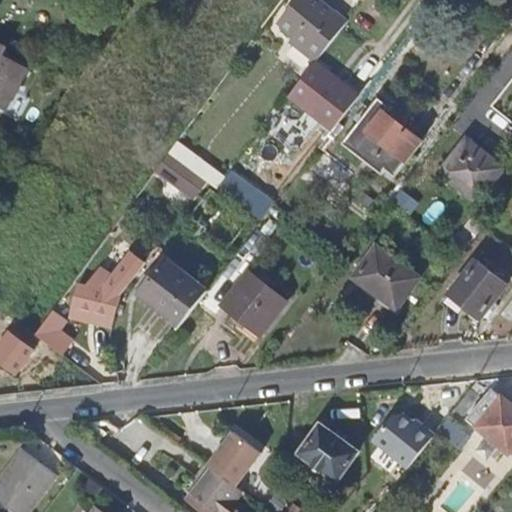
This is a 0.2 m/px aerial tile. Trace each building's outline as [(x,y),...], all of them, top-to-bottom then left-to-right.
[(290,46),(314,64),(345,24),(334,14),(331,17),(308,0),(297,0),(277,26),(295,40),(290,46)] [(0,47),(0,108),(3,110),(23,72),(2,60),(6,51),(0,47)] [(292,122),(278,111),(266,127),(268,135),(291,153),(301,153),(319,129),(323,124),(335,132),(355,106),(361,99),(338,82),(334,86),(322,78),(327,74),(314,64),(289,97),(307,111),(299,121),(292,122)] [(338,82),(327,74),(322,78),(334,86),(338,82)] [(319,129),(330,137),(335,132),(323,124),(319,129)] [(400,174),(362,146),(368,137),(355,128),(319,175),(359,206),(363,200),(374,208),(400,174)] [(477,204),(503,170),(466,140),(439,176),(477,204)] [(220,187),(226,179),(178,144),(171,155),(211,183),(218,189),(220,187)] [(241,188),(227,178),(226,179),(220,187),(233,198),(241,188)] [(212,191),(205,201),(211,205),(199,222),(213,232),(209,239),(222,248),(246,215),(212,191)] [(252,195),(243,206),(263,221),(271,209),(252,195)] [(380,248),(355,278),(395,309),(419,280),(380,248)] [(134,254),(130,260),(143,271),(148,264),(134,254)] [(141,294),(182,327),(210,291),(169,259),(141,294)] [(79,286),(74,308),(108,316),(104,327),(114,329),(121,299),(143,271),(130,260),(118,280),(102,270),(86,287),(79,286)] [(477,264),(453,295),(483,320),(508,288),(477,264)] [(250,275),(224,309),(263,339),(289,305),(250,275)] [(71,319),(104,327),(108,316),(74,308),(71,319)] [(68,322),(51,309),(33,334),(63,357),(73,343),(60,332),(68,322)] [(14,330),(0,349),(0,363),(17,376),(38,348),(14,330)] [(468,420),(509,453),(511,450),(511,404),(493,388),(468,420)] [(403,415),(393,416),(373,441),(408,469),(433,439),(403,415)] [(303,453),(339,481),(361,452),(324,423),(303,453)] [(255,511),(240,500),(248,490),(241,484),(266,451),(238,430),(213,464),(212,463),(196,485),(199,487),(195,492),(197,493),(203,497),(197,504),(207,511),(255,511)] [(0,484),(0,501),(14,511),(30,511),(54,479),(23,454),(0,484)] [(444,503),(454,511),(461,511),(480,487),(467,476),(444,503)] [(191,500),(197,504),(203,497),(197,493),(191,500)]
